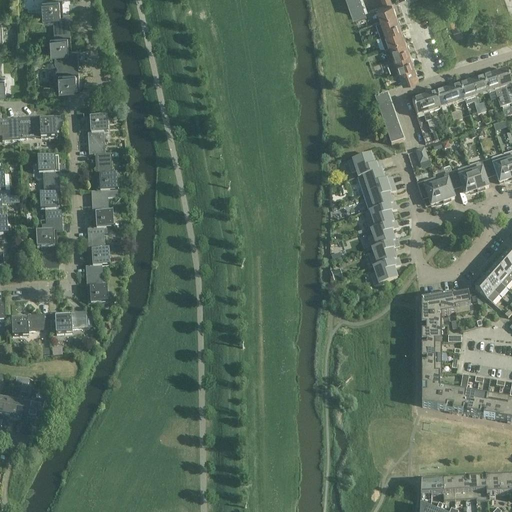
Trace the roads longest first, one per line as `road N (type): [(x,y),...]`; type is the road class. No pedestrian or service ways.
road 1 (residential): [(0,288),(72,285),(74,101)]
road 2 (residential): [(484,207),(488,233),(453,274),(420,266),(420,225)]
